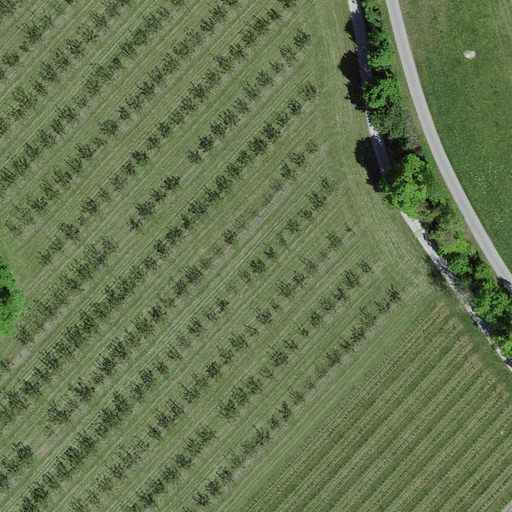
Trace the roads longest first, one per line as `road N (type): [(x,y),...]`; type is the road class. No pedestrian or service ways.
road 1 (track): [(353,0),(385,167),(511,360)]
road 2 (track): [(391,0),(449,180),(478,238),(511,277)]
